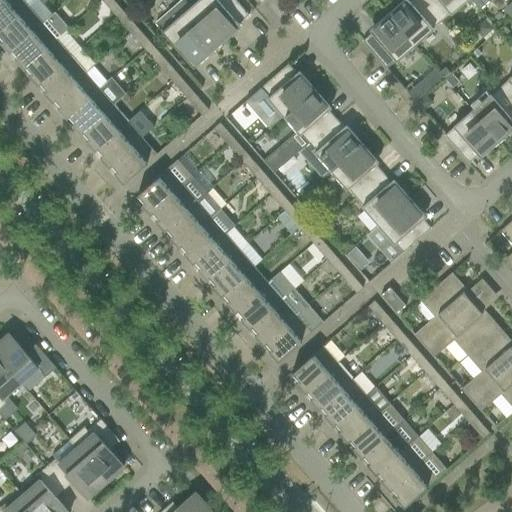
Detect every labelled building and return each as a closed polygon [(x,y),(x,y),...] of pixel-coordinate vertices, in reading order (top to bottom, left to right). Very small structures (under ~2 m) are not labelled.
[(0,31),(27,8),(36,0),(35,0),(2,0),(0,2),(0,31)] [(50,16),(36,0),(27,8),(41,24),(50,16)] [(101,0),(102,0),(116,17),(123,11),(113,0),(101,0)] [(220,40),(192,8),(185,0),(182,0),(155,24),(191,65),(220,40)] [(235,0),(200,0),(192,8),(220,40),(248,15),(235,0)] [(423,0),(409,0),(408,1),(407,0),(403,0),(388,14),(415,45),(433,29),(432,29),(441,21),(423,0)] [(423,0),(441,21),(450,13),(451,14),(467,0),(423,0)] [(470,0),(481,11),(491,2),(488,0),(470,0)] [(1,42),(9,52),(41,24),(27,8),(0,31),(0,36),(3,40),(1,42)] [(116,17),(130,33),(137,27),(123,11),(116,17)] [(41,24),(9,52),(10,53),(12,50),(17,56),(15,58),(23,68),(55,41),(66,31),(69,29),(54,13),(50,16),(41,24)] [(362,41),(386,69),(396,60),(396,61),(415,45),(388,14),(369,30),(371,33),(362,41)] [(484,20),(474,29),(483,39),(492,30),(484,20)] [(504,26),(498,31),(503,37),(509,32),(504,26)] [(130,33),(145,49),(151,44),(137,27),(130,33)] [(66,31),(55,41),(69,57),(80,48),(66,31)] [(29,75),(38,85),(69,57),(55,41),(23,68),(24,69),(27,67),(32,72),(29,75)] [(145,49),(159,66),(165,60),(151,44),(145,49)] [(95,64),(80,48),(69,57),(84,74),(92,66),(95,64)] [(477,50),(471,54),(475,58),(480,54),(477,50)] [(43,91),(52,101),(84,74),(69,57),(38,85),(41,83),(46,89),(43,91)] [(159,66),(173,82),(179,76),(165,60),(159,66)] [(260,88),(245,101),(246,103),(248,101),(270,127),(268,128),(269,129),(284,117),(284,116),(312,92),(315,89),(299,71),(296,73),(288,64),(260,88)] [(84,74),(52,101),(53,102),(55,100),(60,105),(58,108),(66,118),(98,90),(107,82),(92,66),(84,74)] [(445,67),(438,72),(443,78),(449,72),(445,67)] [(449,72),(443,78),(452,87),(459,82),(450,72),(449,72)] [(511,74),(507,79),(508,80),(499,88),(511,102),(511,74)] [(173,82),(187,98),(194,93),(179,76),(173,82)] [(98,90),(66,118),(67,118),(69,116),(74,122),(72,124),(80,134),(112,106),(126,95),(111,78),(107,82),(98,90)] [(423,79),(408,92),(416,101),(431,88),(423,79)] [(511,102),(499,88),(490,96),(489,95),(471,110),(499,142),(511,130),(511,102)] [(296,132),(277,148),(288,161),(293,157),(299,151),(308,143),(336,119),(328,110),(331,108),(315,89),(284,117),(296,132)] [(194,93),(187,98),(202,115),(209,110),(194,93)] [(425,95),(417,102),(424,110),(432,103),(425,95)] [(86,140),(95,150),(126,123),(112,106),(80,134),(81,135),(84,132),(89,138),(86,140)] [(444,135),(468,163),(478,155),(480,158),(499,142),(471,110),(453,126),(454,127),(444,135)] [(308,143),(299,151),(300,153),(310,145),(330,168),(321,176),(323,178),(331,171),(362,144),(346,125),(343,128),(336,119),(308,143)] [(100,157),(109,166),(140,139),(126,123),(95,150),(95,151),(98,149),(103,154),(100,157)] [(213,128),(228,146),(235,140),(220,123),(213,128)] [(140,139),(109,166),(109,167),(112,165),(117,171),(114,173),(123,183),(155,156),(140,139)] [(228,146),(242,162),(249,156),(235,140),(228,146)] [(355,197),(383,173),(375,165),(378,162),(362,144),(331,171),(346,189),(347,188),(355,197)] [(278,169),(288,161),(277,148),(263,161),(274,173),(278,169)] [(192,177),(199,171),(184,154),(177,160),(192,177)] [(242,162),(257,178),(263,173),(249,156),(242,162)] [(288,161),(278,169),(282,173),(296,160),(293,157),(288,161)] [(150,214),(181,186),(192,177),(177,160),(137,195),(138,197),(139,196),(144,202),(141,204),(150,214)] [(192,177),(206,193),(213,187),(199,171),(192,177)] [(257,178),(271,195),(277,189),(263,173),(257,178)] [(363,206),(362,207),(378,225),(409,198),(393,180),(391,182),(383,173),(355,197),(363,206)] [(181,186),(150,214),(150,215),(153,212),(158,218),(155,220),(164,230),(196,203),(206,193),(192,177),(181,186)] [(271,195),(285,211),(291,205),(277,189),(271,195)] [(196,203),(164,230),(165,231),(167,229),(172,234),(170,237),(178,246),(210,219),(221,209),(206,193),(196,203)] [(307,193),(300,200),(307,208),(311,204),(312,198),(307,193)] [(403,252),(431,228),(423,219),(425,217),(409,198),(378,225),(394,244),(395,243),(403,252)] [(285,211),(299,227),(305,222),(291,205),(285,211)] [(210,219),(178,246),(179,247),(181,245),(186,251),(184,253),(192,263),(224,235),(232,228),(235,226),(221,209),(210,219)] [(511,220),(500,231),(503,229),(511,238),(511,220)] [(299,227),(312,242),(319,237),(305,222),(299,227)] [(391,263),(403,252),(395,243),(394,244),(378,225),(367,235),(391,263)] [(238,252),(247,244),(232,228),(224,235),(238,252)] [(198,269),(206,279),(238,252),(224,235),(192,263),(193,264),(196,261),(201,267),(198,269)] [(312,242),(328,260),(334,255),(319,237),(312,242)] [(343,241),(337,246),(345,254),(354,246),(349,241),(343,241)] [(238,252),(206,279),(207,280),(210,278),(215,283),(212,286),(221,295),(252,268),(261,260),(247,244),(238,252)] [(355,248),(347,254),(355,263),(363,257),(355,248)] [(328,260),(342,277),(348,271),(334,255),(328,260)] [(363,257),(355,263),(360,270),(368,263),(363,257)] [(279,274),(292,290),(294,288),(295,289),(304,281),(289,264),(280,272),(281,273),(279,274)] [(226,302),(235,312),(266,284),(252,268),(221,295),(221,296),(224,294),(229,300),(226,302)] [(348,271),(342,277),(356,293),(363,288),(348,271)] [(240,318),(249,328),(295,289),(294,288),(292,290),(279,274),(281,273),(280,272),(266,284),(235,312),(238,310),(243,316),(240,318)] [(414,334),(424,345),(476,300),(475,300),(472,302),(449,276),(452,273),(452,272),(420,300),(434,317),(414,334)] [(406,306),(393,291),(390,287),(380,295),(396,314),(406,306)] [(255,334),(263,344),(309,305),(308,304),(307,306),(294,291),(295,289),(249,328),(250,329),(252,326),(257,332),(255,334)] [(453,339),(468,355),(499,327),(496,329),(473,303),(476,301),(476,300),(424,345),(433,356),(453,339)] [(368,306),(383,324),(389,318),(374,301),(368,306)] [(309,305),(263,344),(264,345),(266,343),(271,349),(269,351),(278,361),(324,322),(322,321),(321,322),(308,307),(309,306),(309,305)] [(383,324),(397,340),(403,334),(389,318),(383,324)] [(468,355),(459,363),(473,379),(462,389),(471,400),(511,364),(511,348),(497,331),(500,328),(499,327),(468,355)] [(9,333),(0,340),(0,359),(18,381),(28,392),(45,377),(41,372),(51,363),(35,345),(26,353),(9,333)] [(397,340),(411,356),(417,351),(403,334),(397,340)] [(296,382),(304,392),(336,364),(321,347),(291,373),(293,374),(298,380),(296,382)] [(411,356),(425,373),(432,367),(417,351),(411,356)] [(0,407),(9,400),(4,394),(18,381),(0,359),(0,407)] [(310,398),(318,408),(350,381),(336,364),(304,392),(305,393),(308,390),(313,396),(310,398)] [(511,364),(471,400),(480,411),(501,393),(511,406),(511,364)] [(425,373),(439,389),(446,383),(432,367),(425,373)] [(324,415),(333,424),(364,397),(350,381),(318,408),(319,409),(322,407),(324,409),(327,412),(324,415)] [(439,389),(453,405),(460,399),(446,383),(439,389)] [(338,431),(347,441),(378,413),(364,397),(333,424),(333,425),(336,423),(341,429),(338,431)] [(453,405),(468,421),(474,416),(460,399),(453,405)] [(352,447),(361,457),(402,422),(387,405),(378,413),(347,441),(350,439),(355,445),(352,447)] [(474,416),(468,421),(483,439),(489,433),(474,416)] [(92,437),(78,450),(106,482),(124,466),(106,446),(116,438),(100,420),(87,431),(92,437)] [(24,422),(14,431),(20,437),(30,429),(24,422)] [(367,463),(375,473),(416,438),(402,422),(361,457),(362,458),(364,455),(369,461),(367,463)] [(407,446),(375,473),(376,474),(378,472),(383,478),(381,480),(389,489),(421,462),(430,454),(441,444),(427,428),(416,438),(407,446)] [(30,429),(20,437),(26,444),(36,435),(30,429)] [(55,459),(46,467),(63,487),(72,479),(88,498),(106,482),(78,450),(76,451),(69,442),(52,457),(55,459)] [(430,454),(389,489),(390,490),(393,488),(398,494),(395,496),(404,507),(447,470),(446,468),(443,470),(430,454)] [(38,484),(24,497),(36,511),(68,511),(54,495),(63,487),(46,467),(33,478),(38,484)] [(172,504),(162,511),(212,511),(207,506),(195,492),(191,496),(176,509),(172,504)] [(4,504),(0,506),(0,511),(36,511),(24,497),(9,510),(4,504)]
